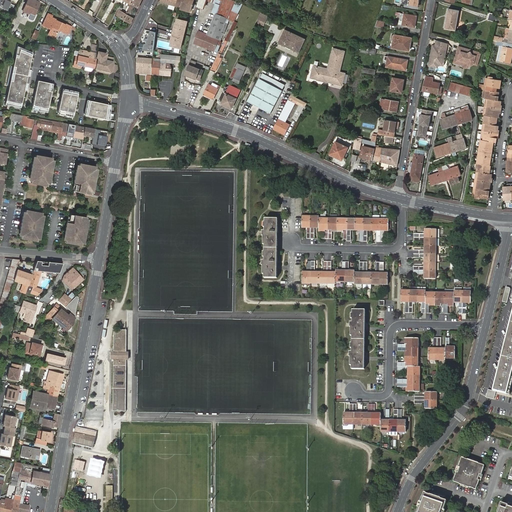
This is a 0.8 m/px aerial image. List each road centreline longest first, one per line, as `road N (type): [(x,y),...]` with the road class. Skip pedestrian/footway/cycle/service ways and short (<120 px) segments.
road 1 (tertiary): [(129,100),(229,128),(399,198)]
road 2 (tertiary): [(100,257),(50,511)]
road 3 (residential): [(397,511),(465,403),(486,326)]
road 4 (residential): [(399,198),(431,0)]
road 5 (residential): [(486,326),(394,325),(386,393),(353,391)]
road 6 (residential): [(290,242),(391,249),(401,237),(399,198)]
